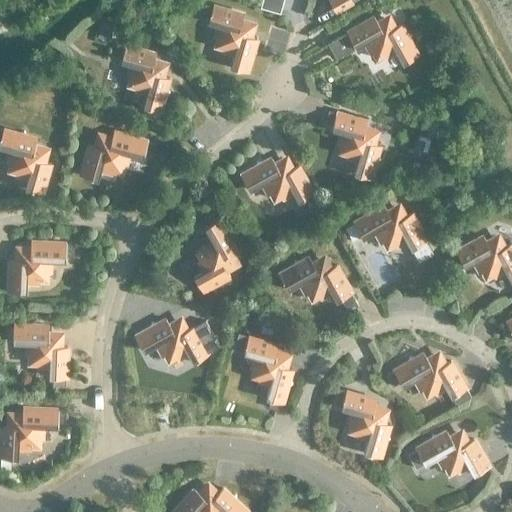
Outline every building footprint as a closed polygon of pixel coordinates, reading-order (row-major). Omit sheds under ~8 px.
[(329,0),(336,11),(354,0),(329,0)] [(243,14),(212,5),(212,6),(205,4),(201,15),(209,17),(208,22),(221,26),(215,45),(234,51),(230,67),(247,72),(251,56),(257,53),(254,48),(256,38),(248,36),(251,25),(240,22),(243,14)] [(374,16),(328,42),(336,58),(367,41),(376,58),(394,48),(402,63),(418,55),(410,40),(411,34),(405,33),(400,24),(393,28),(387,19),(378,24),(374,16)] [(143,106),(160,111),(164,95),(169,92),(166,87),(169,77),(160,75),(163,65),(153,62),(156,53),(125,44),(125,45),(117,43),(114,54),(122,57),(120,62),(133,65),(128,85),(147,90),(143,106)] [(364,129),(366,120),(336,112),(328,110),(325,122),(333,124),(331,129),(344,132),(339,152),(358,157),(353,174),(370,179),(375,163),(380,160),(377,154),(380,145),(371,142),(374,132),(364,129)] [(0,146),(14,151),(9,170),(28,175),(25,188),(42,193),(50,163),(42,160),(44,150),(34,147),(37,139),(27,136),(24,131),(19,133),(3,129),(0,128),(0,146)] [(81,175),(98,180),(101,167),(121,172),(126,153),(142,157),(144,152),(151,154),(154,143),(147,141),(147,140),(131,136),(128,130),(123,134),(113,131),(111,140),(100,137),(98,147),(89,145),(81,175)] [(276,165),(271,157),(263,162),(257,160),(255,166),(241,174),(249,190),(264,181),(274,199),(291,189),(298,201),(302,198),(306,205),(317,200),(313,192),(298,165),(290,169),(285,160),(276,165)] [(368,215),(353,223),(362,238),(377,230),(387,247),(404,237),(411,249),(415,256),(426,250),(422,243),(426,240),(411,213),(403,217),(398,208),(388,213),(384,205),(375,210),(369,209),(368,215)] [(228,233),(219,218),(204,227),(213,242),(195,252),(205,269),(193,276),(202,291),(229,275),(225,268),(234,262),(229,253),(237,249),(232,240),(234,234),(228,233)] [(487,243),(483,235),(455,251),(464,266),(476,260),(485,277),(503,268),(511,283),(511,282),(511,247),(510,243),(502,248),(497,238),(487,243)] [(10,260),(8,292),(26,293),(27,279),(47,280),(48,260),(65,261),(65,255),(73,256),(74,244),(65,243),(49,242),(45,238),(40,242),(30,241),(30,250),(19,250),(19,261),(10,260)] [(293,266),(278,274),(287,290),(302,281),(312,299),(329,289),(336,301),(340,298),(347,311),(358,306),(351,292),(336,265),(328,269),(323,260),(313,265),(309,257),(300,262),(294,260),(293,266)] [(205,320),(193,327),(192,326),(185,330),(179,321),(170,326),(166,318),(157,323),(151,322),(149,328),(135,336),(144,351),(159,343),(168,360),(186,350),(192,362),(208,354),(207,353),(219,346),(205,320)] [(511,318),(506,322),(508,327),(501,331),(507,341),(511,338),(511,318)] [(13,324),(13,342),(30,342),(29,362),(49,363),(48,377),(54,377),(53,385),(65,386),(65,378),(66,378),(67,346),(58,346),(59,335),(48,334),(49,325),(38,325),(34,320),(30,325),(13,324)] [(265,398),(270,399),(268,407),(280,410),(282,402),(286,387),(291,384),(288,379),(291,369),(282,366),(286,356),(275,353),(278,344),(248,336),(243,353),(256,356),(251,376),(270,381),(265,398)] [(407,362),(393,370),(402,386),(417,377),(426,395),(444,385),(451,397),(466,388),(450,360),(443,365),(437,356),(428,361),(424,353),(415,358),(409,356),(407,362)] [(333,404),(341,406),(341,408),(354,411),(348,431),(368,436),(363,453),(380,457),(384,442),(390,439),(387,433),(390,423),(381,421),(384,411),(373,408),(376,399),(345,391),(338,389),(333,404)] [(2,426),(0,458),(1,458),(0,470),(10,470),(11,458),(18,458),(19,445),(39,446),(39,426),(57,426),(57,421),(65,422),(65,410),(57,410),(58,409),(41,408),(37,403),(32,408),(22,407),(22,416),(11,416),(11,426),(2,426)] [(416,449),(408,454),(415,468),(417,467),(424,463),(439,455),(449,472),(466,463),(473,475),(488,466),(473,438),(465,443),(460,433),(451,439),(446,431),(437,436),(432,434),(430,440),(416,448),(416,449)] [(172,511),(247,511),(248,511),(236,500),(236,494),(229,494),(222,487),(216,494),(208,487),(201,495),(194,489),(173,511),(172,511)]
